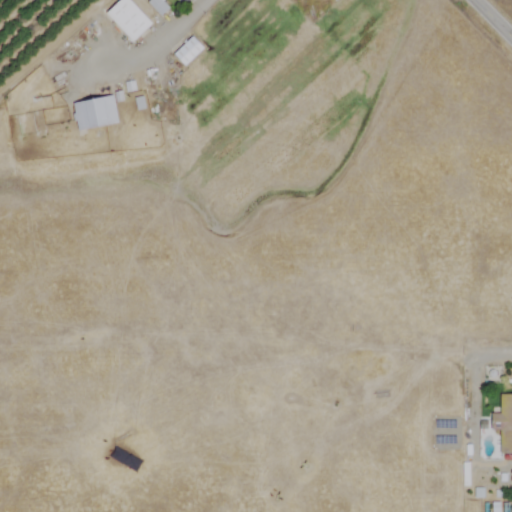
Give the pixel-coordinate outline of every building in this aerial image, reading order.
[(151,25),(127,0),(120,0),(104,15),(131,43),(151,25)] [(168,10),(158,0),(150,0),(146,4),(159,18),(168,10)] [(202,49),(190,37),(171,56),(183,68),(202,49)] [(116,125),(112,97),(71,104),(75,132),(116,125)] [(511,395),(498,396),(498,415),(490,415),(490,432),(499,432),(499,455),(511,454),(511,395)]
